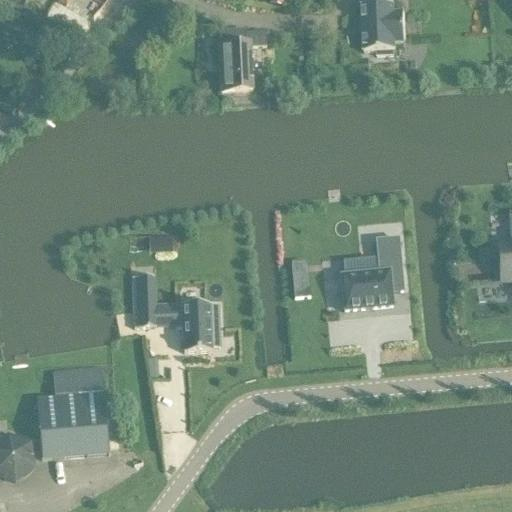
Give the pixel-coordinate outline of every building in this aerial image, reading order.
[(56,0),(55,3),(66,10),(71,0),(56,0)] [(270,0),(269,8),(282,10),(284,0),(270,0)] [(392,8),(392,3),(374,4),(374,9),(361,9),(363,56),(376,56),(376,61),(395,60),(394,55),(396,55),(396,48),(405,48),(404,15),(395,16),(394,8),(392,8)] [(47,27),(39,49),(61,58),(70,36),(47,27)] [(252,95),(249,52),(266,51),(265,36),(244,37),(245,48),(218,50),(220,97),(252,95)] [(149,241),(149,256),(162,255),(162,241),(149,241)] [(403,296),(398,242),(376,244),(379,276),(341,280),(344,316),(392,311),(391,297),(403,296)] [(511,247),(510,247),(497,248),(498,249),(500,249),(502,284),(511,283),(511,247)] [(308,277),(292,278),(295,303),(310,301),(308,277)] [(154,280),(132,281),(134,331),(155,330),(175,330),(175,333),(183,333),(184,357),(212,356),(211,352),(211,339),(219,339),(218,308),(155,310),(154,280)] [(41,464),(108,459),(101,374),(52,377),(54,403),(36,404),(41,464)]
